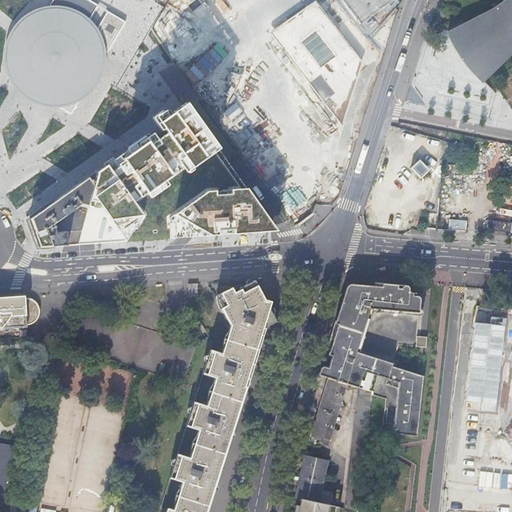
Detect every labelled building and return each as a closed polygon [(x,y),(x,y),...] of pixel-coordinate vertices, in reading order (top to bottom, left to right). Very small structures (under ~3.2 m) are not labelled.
[(53,0),(50,5),(45,6),(30,13),(26,18),(18,26),(11,41),(9,58),(12,71),(8,78),(19,84),(22,89),(35,100),(51,106),(57,106),(72,114),(78,103),(85,101),(98,91),(108,77),(113,61),(112,44),(125,21),(109,12),(102,24),(94,15),(93,14),(99,4),(91,0),(53,0)] [(395,0),(342,0),(362,25),(395,0)] [(459,55),(464,62),(482,82),(511,53),(511,0),(497,0),(501,5),(494,10),(447,34),(459,55)] [(362,62),(314,1),(271,33),(342,125),(362,62)] [(101,169),(97,172),(91,197),(89,203),(88,208),(78,244),(78,246),(124,243),(169,240),(174,240),(188,239),(198,238),(209,238),(237,236),(264,234),(264,223),(241,191),(214,153),(183,111),(160,127),(118,157),(112,161),(105,166),(101,169)] [(421,174),(427,167),(419,160),(413,166),(421,174)] [(52,227),(80,207),(88,208),(97,172),(64,195),(30,219),(40,246),(59,245),(64,234),(54,235),(52,227)] [(64,234),(59,245),(78,244),(88,208),(80,207),(52,227),(54,235),(64,234)] [(254,279),(252,281),(251,281),(241,287),(242,289),(235,292),(232,287),(227,290),(226,297),(225,309),(231,320),(235,318),(233,324),(231,323),(230,329),(231,330),(229,336),(226,347),(224,347),(222,352),(210,348),(208,353),(203,371),(215,375),(213,380),(215,381),(209,398),(208,398),(206,404),(193,400),(192,405),(190,412),(186,423),(199,427),(197,433),(199,433),(193,451),(192,450),(190,456),(177,452),(175,458),(173,464),(170,476),(182,480),(181,485),(182,485),(177,503),(175,502),(173,508),(168,506),(165,511),(206,511),(210,501),(224,455),(234,422),(241,400),(245,386),(243,385),(255,349),(261,327),(276,319),(272,313),(268,307),(270,300),(264,298),(254,280),(254,279)] [(198,297),(197,283),(187,284),(188,298),(198,297)] [(366,372),(373,374),(375,358),(362,354),(361,356),(355,354),(370,309),(370,308),(381,309),(384,283),(382,283),(382,287),(374,286),(360,285),(360,288),(350,287),(346,299),(335,333),(330,348),(334,349),(325,377),(318,375),(328,378),(347,384),(358,388),(359,388),(363,371),(366,372)] [(384,283),(381,309),(416,312),(417,304),(419,304),(420,304),(420,299),(420,297),(418,296),(415,296),(415,293),(412,293),(410,292),(409,290),(409,287),(407,286),(405,285),(403,286),(402,286),(401,288),(398,288),(398,285),(390,284),(384,283)] [(348,285),(346,286),(321,365),(318,375),(325,377),(334,349),(330,348),(335,333),(346,299),(350,287),(360,288),(360,285),(352,284),(351,284),(350,284),(349,284),(348,285)] [(226,297),(227,290),(218,294),(221,300),(225,309),(226,297)] [(0,328),(1,329),(2,329),(3,328),(4,328),(4,327),(5,327),(5,326),(5,329),(13,328),(20,328),(28,327),(28,325),(30,325),(32,324),(34,323),(36,321),(38,320),(39,318),(40,315),(41,313),(41,311),(41,309),(40,306),(39,304),(38,303),(36,301),(35,300),(33,299),(31,298),(28,298),(26,298),(26,295),(8,297),(0,297),(0,328)] [(381,309),(380,312),(418,316),(420,315),(421,315),(422,314),(422,313),(422,311),(422,310),(420,309),(419,309),(419,306),(419,304),(417,304),(416,312),(381,309)] [(361,356),(362,354),(359,353),(372,312),(380,312),(381,309),(370,308),(370,309),(355,354),(361,356)] [(491,322),(476,320),(466,408),(498,412),(509,310),(492,308),(491,322)] [(427,337),(416,336),(416,346),(426,347),(427,337)] [(375,358),(373,374),(377,375),(387,379),(399,382),(402,383),(401,391),(398,390),(397,400),(397,408),(396,415),(395,423),(394,433),(414,436),(417,436),(418,422),(415,422),(417,407),(420,407),(422,387),(419,387),(421,375),(395,367),(388,365),(389,362),(375,358)] [(119,363),(106,359),(104,363),(117,368),(119,363)] [(347,384),(328,378),(317,414),(308,441),(328,447),(347,384)] [(358,511),(364,456),(371,392),(361,389),(359,388),(358,388),(344,508),(358,511)] [(194,443),(198,428),(188,425),(184,440),(194,443)] [(462,448),(477,449),(478,429),(464,428),(462,448)] [(0,443),(0,506),(3,507),(13,446),(0,443)] [(300,477),(296,498),(301,499),(330,505),(333,493),(320,491),(327,461),(305,457),(300,477)] [(446,465),(441,511),(506,511),(507,510),(511,511),(511,510),(511,499),(497,499),(498,491),(511,493),(511,490),(511,489),(511,471),(462,467),(462,466),(446,465)] [(338,511),(340,507),(330,505),(301,499),(299,506),(296,505),(294,511),(338,511)]
